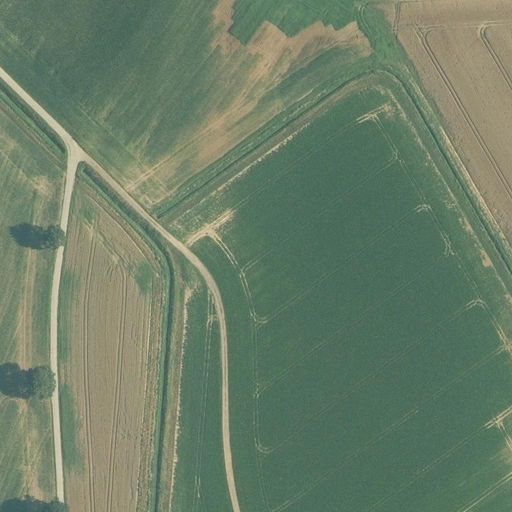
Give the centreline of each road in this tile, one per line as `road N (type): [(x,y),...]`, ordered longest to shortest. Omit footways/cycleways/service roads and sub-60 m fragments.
road 1 (track): [(0,72),(74,149),(58,285),(64,511)]
road 2 (track): [(74,149),(198,264),(226,304),(242,511)]
